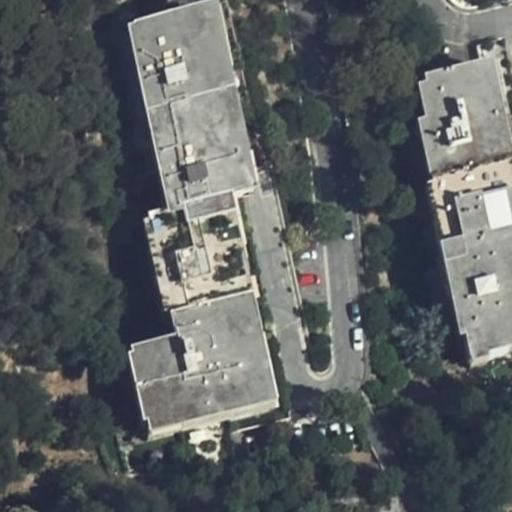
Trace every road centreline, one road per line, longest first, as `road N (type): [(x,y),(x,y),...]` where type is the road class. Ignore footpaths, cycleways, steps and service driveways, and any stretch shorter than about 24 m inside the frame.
road 1 (residential): [(305,0),(356,356),(344,390),(322,397),(300,388),(265,219)]
road 2 (unknown): [(286,320),(229,323),(209,309),(196,215),(211,109)]
